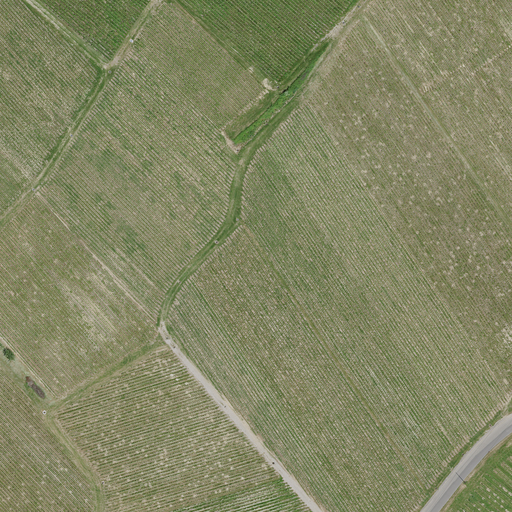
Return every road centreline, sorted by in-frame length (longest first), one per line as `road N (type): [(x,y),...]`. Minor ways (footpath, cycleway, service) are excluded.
road 1 (track): [(363,0),(243,160),(231,219),(171,294),(162,326),(317,511)]
road 2 (track): [(99,511),(97,481),(44,412),(166,337)]
road 3 (tertiary): [(511,424),(430,511)]
